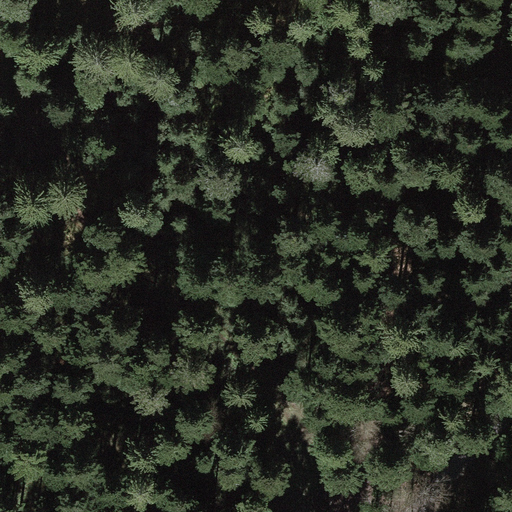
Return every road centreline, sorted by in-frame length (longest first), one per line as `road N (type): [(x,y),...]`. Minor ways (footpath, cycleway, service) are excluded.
road 1 (track): [(363,511),(377,324),(371,137),(354,48),(326,0)]
road 2 (unclassified): [(420,511),(511,411)]
